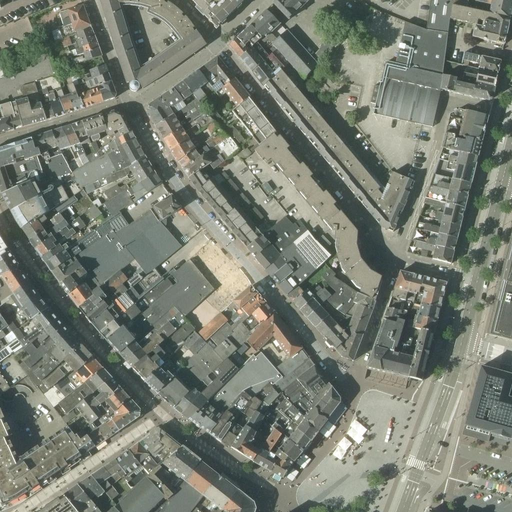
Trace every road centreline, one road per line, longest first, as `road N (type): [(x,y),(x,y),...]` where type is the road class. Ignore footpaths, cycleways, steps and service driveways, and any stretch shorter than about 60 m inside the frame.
road 1 (residential): [(216,44),(396,257)]
road 2 (secondary): [(403,511),(477,277)]
road 3 (residential): [(511,116),(458,101),(446,106),(396,257)]
road 4 (secondary): [(477,277),(511,131)]
road 5 (residential): [(127,103),(0,139)]
road 6 (residential): [(396,257),(353,380)]
